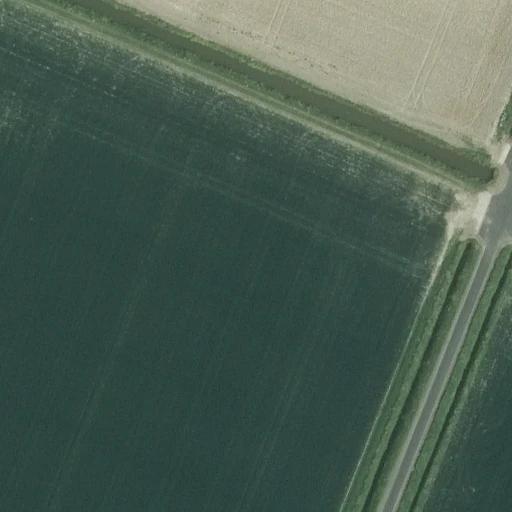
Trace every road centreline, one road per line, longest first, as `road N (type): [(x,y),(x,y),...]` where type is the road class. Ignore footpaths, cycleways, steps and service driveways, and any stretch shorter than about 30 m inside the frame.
road 1 (unclassified): [(387,511),(511,196)]
road 2 (track): [(511,215),(387,157)]
